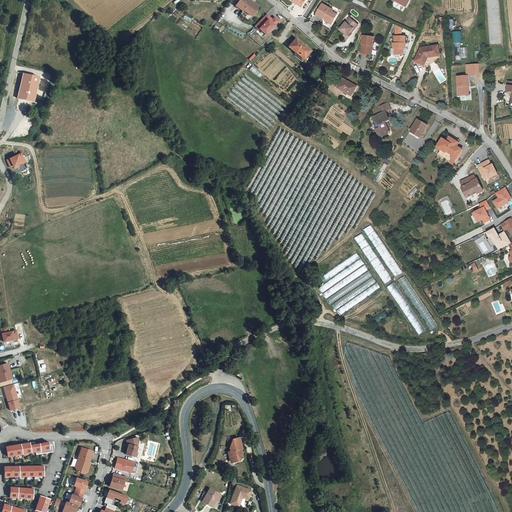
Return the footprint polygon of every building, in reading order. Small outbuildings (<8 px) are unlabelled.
[(249,7),(256,12),(262,3),(258,0),(242,0),(240,3),(247,9),(249,7)] [(334,8),(326,2),(320,11),(324,15),(324,16),(326,19),(329,17),(332,20),(334,17),(336,18),(340,12),(334,9),(334,8)] [(252,18),(256,12),(249,7),(247,9),(245,13),(252,18)] [(274,15),(271,11),(259,23),(263,27),(263,26),(269,32),(283,18),(279,14),(276,16),(274,15)] [(360,24),(352,17),(342,28),(349,33),(354,38),(356,35),(353,33),(360,24)] [(360,24),(353,33),(356,35),(364,27),(360,24)] [(350,42),(354,38),(349,33),(345,38),(350,42)] [(314,49),(299,36),(292,44),(306,57),(314,49)] [(379,38),(368,36),(365,54),(372,55),(373,50),(377,50),(379,38)] [(402,37),(400,37),(400,44),(398,44),(398,49),(400,49),(400,55),(404,55),(404,56),(411,56),(410,44),(413,45),(413,36),(409,37),(402,37)] [(446,55),(444,43),(427,46),(420,59),(431,64),(446,55)] [(478,64),(467,65),(467,74),(478,74),(478,64)] [(22,96),(39,100),(45,75),(28,71),(22,96)] [(467,95),(467,86),(468,86),(467,75),(456,76),(458,96),(467,95)] [(355,95),(361,86),(347,78),(342,87),(355,95)] [(386,134),(382,136),(386,143),(395,138),(391,132),(397,129),(393,120),(396,119),(391,109),(396,106),(393,100),(385,104),(389,111),(379,116),(381,119),(383,118),(385,122),(387,123),(384,129),(386,134)] [(414,131),(425,137),(432,125),(422,118),(414,131)] [(453,134),(450,139),(453,140),(454,138),(463,143),(464,141),(453,134)] [(461,146),(463,143),(454,138),(453,140),(450,139),(448,137),(442,146),(446,149),(456,154),(457,152),(461,146)] [(456,161),(460,154),(457,152),(456,154),(446,149),(444,153),(456,161)] [(10,168),(14,166),(15,168),(19,166),(19,165),(26,162),(22,153),(6,160),(10,168)] [(498,161),(496,162),(494,157),(482,163),(490,178),(503,171),(498,161)] [(482,176),(480,176),(478,172),(466,178),(468,183),(466,184),(471,195),(482,190),(482,192),(488,189),(482,176)] [(499,191),(503,196),(497,199),(501,207),(511,200),(511,198),(511,197),(511,190),(509,185),(499,191)] [(496,217),(491,207),(496,205),(491,198),(484,201),(487,206),(478,211),(480,215),(482,214),(484,219),(488,217),(489,220),(496,217)] [(497,245),(501,242),(503,247),(511,242),(511,232),(509,228),(503,231),(500,225),(490,230),(497,245)] [(394,278),(400,274),(381,241),(380,242),(370,226),(366,228),(394,278)] [(362,234),(356,237),(384,284),(390,281),(362,234)] [(339,315),(380,289),(361,258),(360,258),(358,254),(322,277),(325,282),(318,287),(330,305),(332,304),(339,315)] [(436,327),(404,277),(399,280),(431,330),(436,327)] [(389,286),(417,335),(424,332),(398,286),(395,288),(392,284),(389,286)] [(9,327),(3,329),(6,342),(20,339),(18,331),(10,333),(9,327)] [(13,361),(1,364),(4,380),(15,377),(13,369),(15,369),(13,361)] [(19,382),(12,383),(14,391),(12,392),(13,395),(12,396),(15,408),(24,406),(22,398),(23,398),(19,382)] [(141,438),(140,434),(129,437),(130,441),(131,441),(128,451),(137,453),(141,438)] [(244,448),(247,447),(244,436),(237,438),(233,445),(234,451),(231,452),(233,463),(244,460),(247,456),(244,448)] [(36,440),(7,444),(9,455),(16,453),(24,452),(37,450),(38,453),(54,450),(53,442),(51,443),(50,440),(36,442),(36,440)] [(94,449),(83,446),(77,465),(79,470),(84,472),(89,469),(88,464),(89,459),(89,456),(92,457),(94,449)] [(136,458),(119,454),(117,464),(133,469),(136,458)] [(45,464),(5,464),(6,475),(40,474),(40,472),(45,472),(45,464)] [(130,474),(115,470),(111,483),(123,487),(126,478),(129,479),(130,474)] [(84,492),(89,479),(78,475),(76,484),(78,485),(77,489),(84,492)] [(34,495),(35,487),(12,485),(11,495),(30,497),(31,495),(34,495)] [(206,499),(218,506),(226,492),(214,485),(206,499)] [(245,509),(250,495),(254,496),(256,490),(240,486),(234,506),(245,509)] [(129,493),(111,487),(106,499),(112,502),(115,495),(116,494),(123,497),(122,499),(126,500),(129,493)] [(84,492),(77,489),(75,493),(73,492),(70,500),(78,503),(80,504),(84,492)] [(49,496),(42,493),(35,511),(46,511),(48,508),(46,507),(47,503),(49,504),(50,500),(48,500),(49,496)] [(75,511),(78,503),(70,500),(68,500),(63,511),(75,511)] [(26,511),(28,508),(5,502),(2,511),(3,511),(26,511)]
